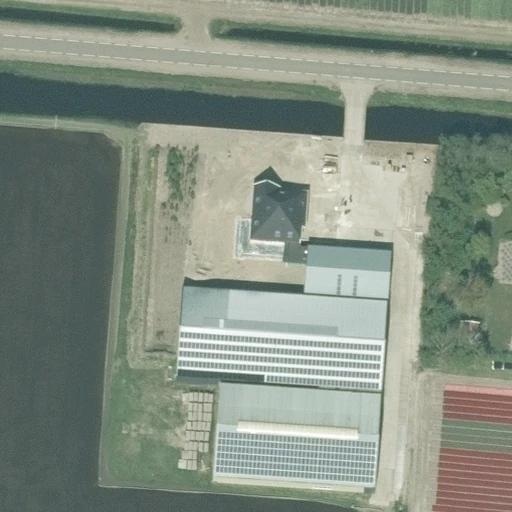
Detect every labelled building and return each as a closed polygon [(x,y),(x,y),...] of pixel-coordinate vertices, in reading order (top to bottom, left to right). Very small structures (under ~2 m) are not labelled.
[(387,164),(386,178),(413,180),(414,165),(387,164)] [(305,267),(306,254),(299,253),(299,249),(300,249),(301,233),(304,234),(308,197),(280,195),(280,191),(255,189),(250,244),(285,247),(283,266),(305,267)] [(232,384),(228,483),(392,489),(395,396),(397,396),(402,248),(317,245),(315,295),(194,291),(190,382),(232,384)] [(432,296),(433,272),(419,271),(418,295),(432,296)] [(459,325),(457,345),(476,347),(478,327),(459,325)]
